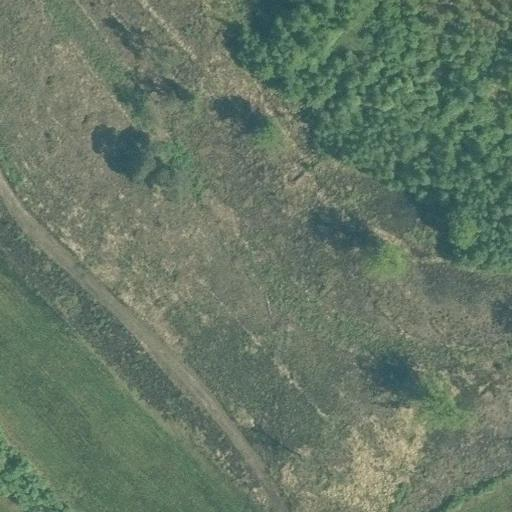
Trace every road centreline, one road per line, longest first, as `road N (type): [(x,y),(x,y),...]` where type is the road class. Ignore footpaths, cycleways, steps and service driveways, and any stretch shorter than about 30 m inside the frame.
road 1 (track): [(0,171),(95,294),(241,440),(290,511)]
road 2 (track): [(241,440),(315,485),(371,505),(416,496),(511,423)]
